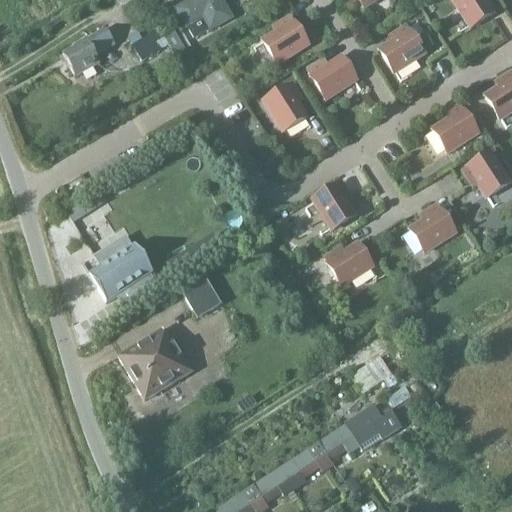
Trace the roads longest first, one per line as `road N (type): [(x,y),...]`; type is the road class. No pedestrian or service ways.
road 1 (unclassified): [(127,511),(94,439),(0,134)]
road 2 (track): [(122,503),(338,367),(362,364)]
